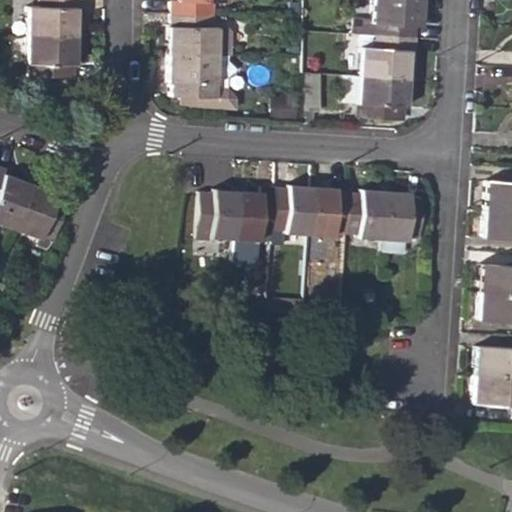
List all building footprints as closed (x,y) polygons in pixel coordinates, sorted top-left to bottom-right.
[(22,32),(71,33),(71,5),(77,5),(77,0),(35,0),(36,5),(24,5),(22,32)] [(168,0),(168,10),(209,11),(209,0),(168,0)] [(370,32),(411,35),(411,22),(416,23),(417,0),(369,0),(368,19),(370,19),(371,19),(370,32)] [(164,51),(212,51),(227,51),(227,27),(223,23),(212,23),(209,23),(209,11),(168,10),(168,23),(165,23),(164,51)] [(358,19),(358,31),(370,32),(371,19),(370,19),(368,19),(358,19)] [(358,31),(357,45),(364,45),(370,46),(370,32),(358,31)] [(26,73),(68,73),(68,61),(71,61),(71,33),(22,32),(21,60),(26,60),(26,73)] [(355,74),(404,77),(405,48),(411,47),(411,35),(370,32),(370,46),(364,45),(357,45),(355,74)] [(224,51),(212,51),(164,51),(164,80),(167,80),(166,93),(183,94),(182,104),(226,104),(226,93),(218,84),(218,72),(226,64),(224,57),(224,51)] [(354,101),(355,74),(335,72),(334,101),(354,101)] [(373,115),(398,116),(399,105),(400,104),(402,104),(404,77),(355,74),(354,101),(356,101),(356,102),(356,110),(356,114),(373,115)] [(295,97),(264,97),(263,119),(294,121),(295,97)] [(0,223),(9,227),(26,182),(0,172),(0,167),(1,165),(0,164),(0,223)] [(479,206),(511,207),(511,180),(481,178),(479,206)] [(32,241),(46,245),(64,198),(50,194),(51,190),(26,182),(9,227),(34,236),(32,241)] [(233,186),(230,235),(252,237),(252,225),(268,225),(270,184),(255,183),(254,188),(233,186)] [(278,229),(304,231),(307,184),(281,183),(280,185),(270,184),(268,225),(278,226),(278,229)] [(304,231),(327,234),(327,231),(340,231),(343,189),(329,188),(329,185),(307,184),(304,231)] [(205,234),(230,235),(233,186),(208,185),(208,190),(195,188),(192,230),(205,231),(205,234)] [(352,235),(377,235),(380,188),(355,187),(355,190),(343,189),(340,231),(352,231),(352,235)] [(380,188),(377,235),(400,236),(401,233),(413,234),(415,193),(403,193),(403,189),(380,188)] [(511,207),(479,206),(478,234),(511,237),(511,207)] [(251,249),(252,237),(230,235),(229,248),(251,249)] [(400,252),(400,236),(377,235),(376,250),(400,252)] [(475,289),(511,290),(511,262),(477,261),(475,289)] [(511,290),(475,289),(473,319),(511,320),(511,290)] [(470,372),(511,374),(511,345),(471,344),(470,372)] [(511,415),(511,374),(470,372),(468,400),(511,402),(511,415)]
